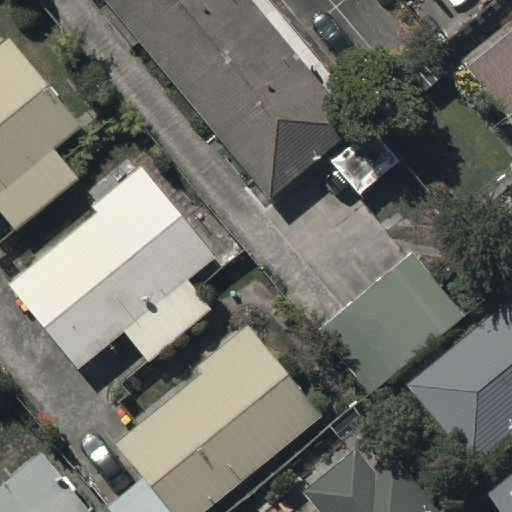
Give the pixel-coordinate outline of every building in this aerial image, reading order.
[(247,0),(93,0),(263,205),(355,129),(247,0)] [(511,36),(464,77),(511,134),(511,36)] [(6,42),(0,47),(0,220),(14,238),(78,187),(53,156),(80,134),(6,42)] [(78,187),(14,238),(0,248),(0,249),(5,255),(0,258),(0,271),(11,285),(6,289),(75,376),(122,338),(146,368),(210,317),(186,287),(212,265),(139,173),(95,208),(78,187)] [(511,304),(409,390),(475,471),(511,440),(511,304)] [(209,511),(319,421),(245,331),(195,373),(199,378),(112,449),(140,483),(105,511),(209,511)] [(300,499),(310,511),(432,511),(393,465),(378,478),(356,452),(300,499)] [(0,511),(83,511),(40,457),(8,481),(4,475),(0,478),(0,511)] [(511,463),(490,482),(511,508),(511,463)]
